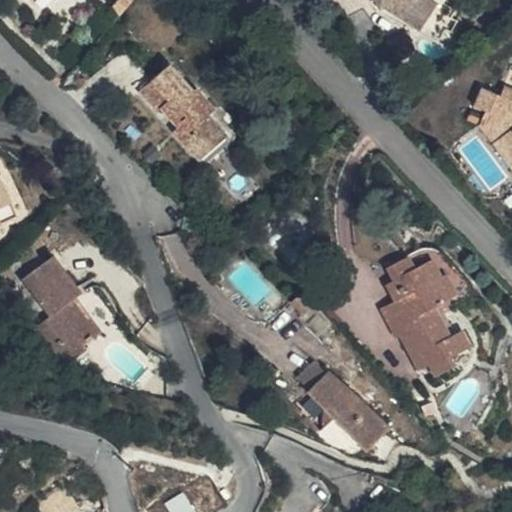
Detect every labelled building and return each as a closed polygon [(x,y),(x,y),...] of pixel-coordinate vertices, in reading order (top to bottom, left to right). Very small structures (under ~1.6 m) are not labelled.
[(41,0),(59,13),(69,2),(66,0),(41,0)] [(383,0),(386,3),(389,1),(428,29),(447,4),(441,0),(383,0)] [(202,96),(174,74),(145,107),(162,121),(165,119),(200,148),(199,153),(217,168),(241,140),(218,119),(225,111),(205,94),(202,96)] [(511,93),(509,100),(491,90),(480,112),(497,121),(495,127),(502,131),(499,136),(511,143),(511,153),(505,158),(511,170),(511,93)] [(0,223),(5,222),(0,209),(0,205),(15,198),(0,166),(0,223)] [(0,205),(0,209),(5,222),(23,214),(15,198),(0,205)] [(402,300),(394,304),(397,310),(382,318),(397,348),(403,345),(419,377),(433,371),(440,386),(458,377),(452,367),(472,356),(463,342),(451,350),(434,318),(455,305),(443,284),(437,286),(429,271),(414,279),(406,266),(389,274),(396,289),(402,300)] [(108,346),(88,320),(82,325),(75,317),(82,311),(89,307),(59,269),(29,292),(56,331),(44,341),(74,382),(93,368),(89,361),(108,346)] [(389,292),(394,304),(402,300),(396,289),(389,292)] [(316,311),(322,318),(336,306),(330,299),(316,311)] [(88,320),(82,311),(75,317),(82,325),(88,320)] [(330,417),(370,453),(393,432),(333,372),(308,397),(330,417)] [(362,461),(370,453),(330,417),(311,436),(362,461)] [(165,504),(170,511),(175,511),(192,501),(185,490),(165,504)] [(55,511),(37,494),(19,511),(55,511)]
